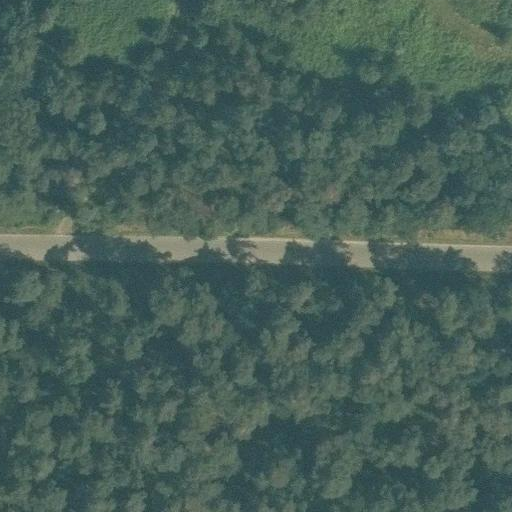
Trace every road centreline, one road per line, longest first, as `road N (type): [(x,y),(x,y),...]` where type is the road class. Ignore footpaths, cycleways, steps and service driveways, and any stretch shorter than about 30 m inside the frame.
road 1 (unclassified): [(0,244),(511,255)]
road 2 (track): [(183,0),(148,123),(126,160),(50,245)]
